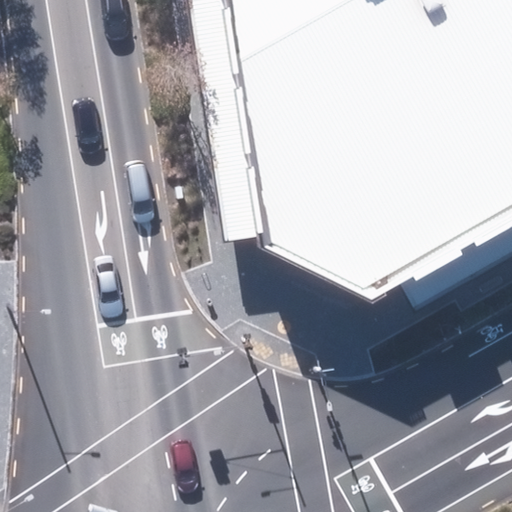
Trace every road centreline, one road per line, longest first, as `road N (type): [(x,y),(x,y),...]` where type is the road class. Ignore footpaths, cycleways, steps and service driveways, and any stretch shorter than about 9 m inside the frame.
road 1 (tertiary): [(95,0),(168,511)]
road 2 (unclassified): [(293,511),(511,380)]
